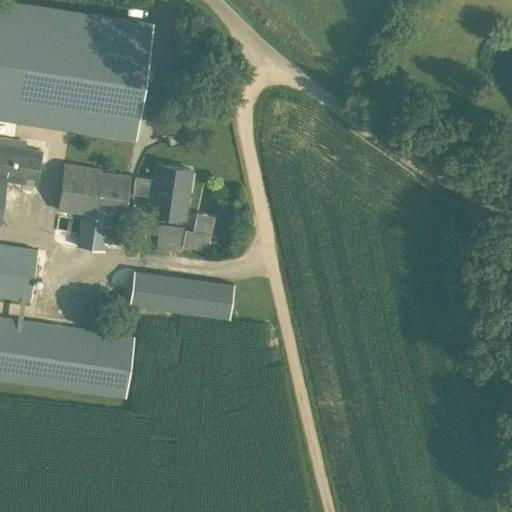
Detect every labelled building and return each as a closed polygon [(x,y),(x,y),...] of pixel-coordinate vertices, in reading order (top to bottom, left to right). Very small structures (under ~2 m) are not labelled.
[(0,0),(0,116),(134,137),(150,22),(0,0)] [(187,58),(168,56),(163,93),(182,96),(187,58)] [(0,138),(0,217),(6,184),(35,188),(41,151),(25,148),(26,143),(0,138)] [(129,175),(62,164),(56,210),(82,215),(76,246),(103,251),(104,243),(118,246),(129,175)] [(189,169),(156,165),(154,180),(135,177),(133,188),(152,192),(149,214),(182,219),(189,169)] [(189,243),(208,247),(210,234),(205,233),(206,230),(198,229),(197,232),(191,230),(189,243)] [(0,294),(30,299),(37,251),(0,245),(0,294)] [(228,319),(232,284),(213,281),(133,270),(131,285),(129,302),(128,304),(136,305),(228,319)] [(133,336),(0,316),(0,379),(124,398),(133,336)]
